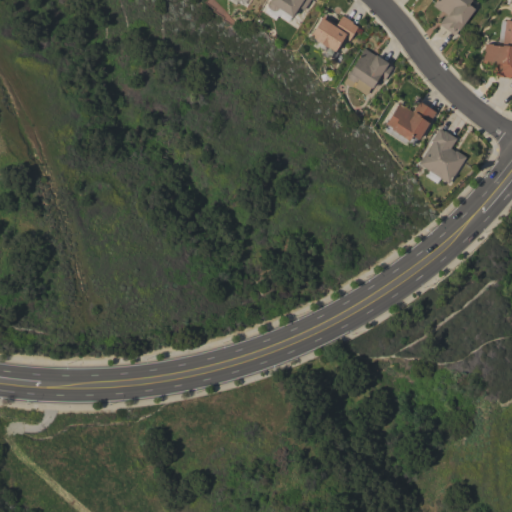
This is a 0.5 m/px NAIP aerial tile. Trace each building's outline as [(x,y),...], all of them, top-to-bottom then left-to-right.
[(308,0),(303,10),(297,6),(291,17),(287,14),(286,15),(277,9),(276,10),(272,11),(266,7),(266,3),(268,0),(308,0)] [(434,0),(470,0),(467,4),(474,9),(458,30),(457,30),(453,35),(438,24),(445,14),(441,10),(440,11),(431,5),(434,0)] [(309,35),(319,19),(322,15),(335,24),(341,15),(352,22),(351,23),(357,27),(348,40),(343,37),(333,51),(326,47),(326,48),(313,39),(314,38),(309,35)] [(505,20),(511,21),(511,76),(509,76),(509,78),(497,76),(497,75),(491,74),(493,64),(481,62),(483,44),(485,44),(485,43),(491,44),(491,45),(501,46),(501,45),(502,45),(503,38),(505,20)] [(363,48),(374,55),(375,54),(387,63),(386,64),(391,67),(382,81),(378,77),(370,88),(369,87),(365,94),(352,86),(355,81),(352,82),(346,78),(345,74),(348,71),(363,48)] [(397,102),(411,111),(418,101),(434,112),(417,139),(416,138),(412,144),(405,140),(403,144),(381,129),(384,124),(397,102)] [(417,163),(431,142),(429,140),(437,128),(443,131),(443,130),(455,138),(449,148),(454,151),(454,150),(464,156),(447,183),(417,163)]
